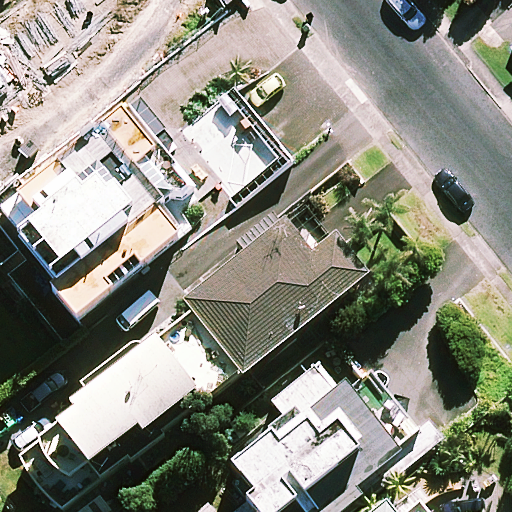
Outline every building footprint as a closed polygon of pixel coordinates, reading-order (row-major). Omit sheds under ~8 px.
[(0,156),(173,17),(158,0),(55,0),(44,9),(37,0),(20,0),(0,16),(0,156)] [(199,199),(119,102),(24,179),(0,198),(0,211),(61,287),(54,292),(78,322),(191,230),(180,215),(199,199)] [(308,255),(284,225),(185,303),(241,374),(366,276),(334,235),(308,255)] [(13,458),(61,511),(65,511),(70,507),(74,511),(107,511),(114,506),(95,485),(191,398),(200,389),(149,334),(140,342),(13,458)] [(344,511),(361,499),(352,487),(397,451),(348,388),(324,359),(272,401),(285,417),(220,469),(247,503),(235,511),(344,511)] [(371,511),(389,511),(382,503),(371,511)]
